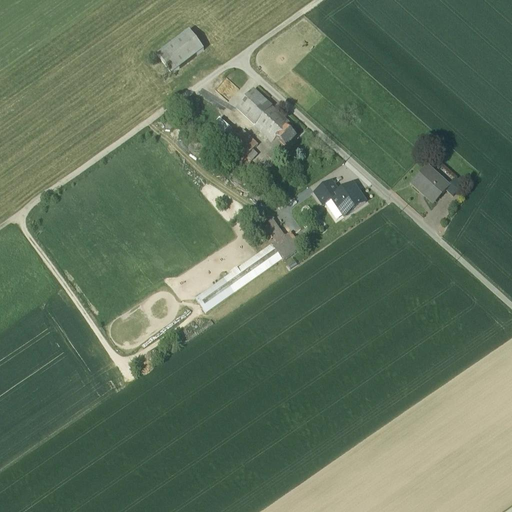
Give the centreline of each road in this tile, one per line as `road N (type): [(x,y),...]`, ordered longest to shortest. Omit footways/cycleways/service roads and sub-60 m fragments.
road 1 (track): [(239,57),(27,208),(23,228),(118,361),(131,362),(197,313)]
road 2 (track): [(511,306),(239,57)]
